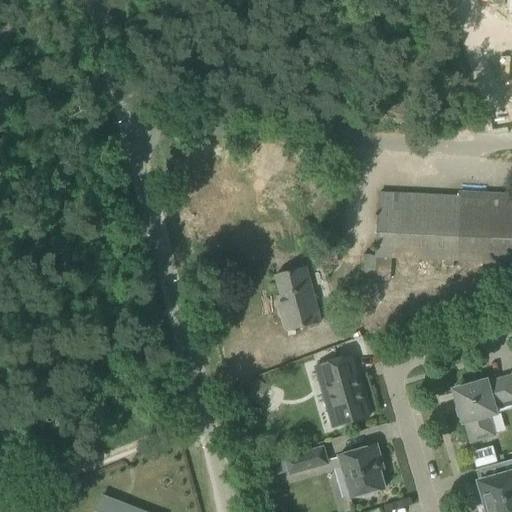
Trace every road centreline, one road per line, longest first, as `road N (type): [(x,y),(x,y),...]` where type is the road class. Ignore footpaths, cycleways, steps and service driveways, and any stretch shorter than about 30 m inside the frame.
road 1 (unclassified): [(226,511),(95,0)]
road 2 (track): [(129,133),(189,122),(333,143),(504,149)]
road 3 (residential): [(429,511),(394,373),(400,363),(511,329)]
road 4 (residential): [(465,0),(504,149)]
